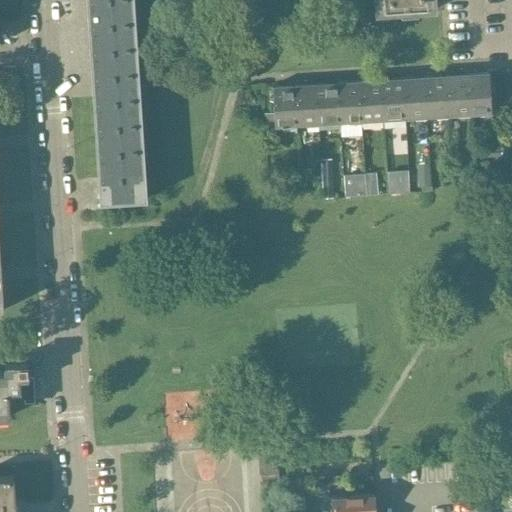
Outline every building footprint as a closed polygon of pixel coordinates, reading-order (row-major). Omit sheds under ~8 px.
[(91,0),(92,9),(86,9),(87,21),(92,21),(104,201),(146,199),(132,0),(91,0)] [(373,0),(374,14),(436,9),(435,0),(373,0)] [(488,72),(467,74),(469,115),(491,113),(488,72)] [(467,74),(446,75),(449,116),(469,115),(467,74)] [(446,75),(424,76),(426,117),(449,116),(446,75)] [(424,76),(403,78),(405,119),(426,117),(424,76)] [(403,78),(380,79),(382,120),(405,119),(403,78)] [(380,79),(358,81),(360,121),(382,120),(380,79)] [(358,81),(338,82),(340,123),(360,121),(358,81)] [(338,82),(316,83),(318,124),(340,123),(338,82)] [(316,83),(294,85),(297,126),(318,124),(316,83)] [(297,126),(294,85),(271,86),(273,113),(264,113),(264,127),(274,127),(297,126)] [(365,158),(365,171),(376,171),(375,158),(365,158)] [(321,159),(322,176),(332,176),(332,159),(321,159)] [(5,376),(0,376),(0,416),(9,416),(8,399),(24,399),(24,392),(29,392),(28,377),(27,364),(4,365),(5,376)] [(15,511),(13,476),(0,476),(0,511),(15,511)] [(373,511),(373,494),(332,496),(332,511),(373,511)]
